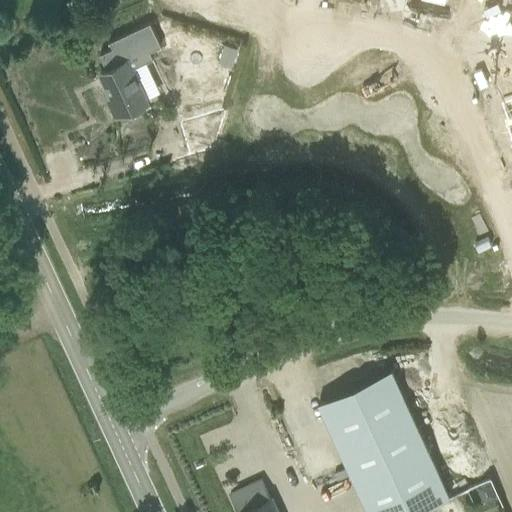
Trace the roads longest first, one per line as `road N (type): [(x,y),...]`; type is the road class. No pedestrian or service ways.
road 1 (unclassified): [(511,323),(442,316),(331,337),(113,425)]
road 2 (residential): [(301,14),(449,44),(511,223)]
road 3 (secondary): [(62,316),(0,178)]
road 4 (secondary): [(113,425),(62,316)]
